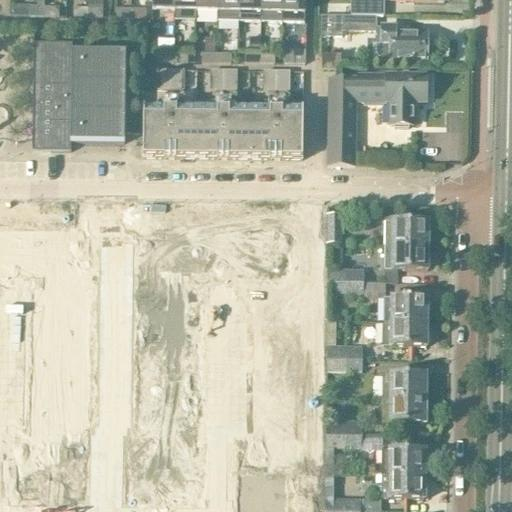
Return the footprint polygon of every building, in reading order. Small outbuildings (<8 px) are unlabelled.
[(174,12),(174,0),(152,0),(152,12),(174,12)] [(195,13),(195,0),(174,0),(174,12),(174,22),(195,22),(195,13)] [(217,13),(217,0),(195,0),(195,13),(217,13)] [(238,23),(238,0),(217,0),(217,13),(217,22),(238,23)] [(260,24),(260,0),(238,0),(238,23),(260,24)] [(281,24),(282,0),(260,0),(260,24),(281,24)] [(282,0),(281,24),(304,25),(304,0),(282,0)] [(382,2),(350,2),(350,18),(382,18),(382,2)] [(29,8),(29,18),(44,19),(44,8),(44,3),(36,3),(35,9),(29,8)] [(44,19),(58,19),(58,9),(44,8),(44,19)] [(87,20),(87,9),(73,9),(73,19),(87,20)] [(87,9),(87,20),(102,20),(102,10),(87,9)] [(130,21),(131,11),(116,10),(116,20),(130,21)] [(130,21),(145,21),(145,11),(131,11),(130,21)] [(375,19),(366,19),(321,19),(320,41),(341,41),(341,35),(375,36),(375,19)] [(426,65),(426,63),(429,60),(429,54),(426,51),(426,38),(395,38),(395,32),(382,31),(382,49),(393,49),(393,64),(426,65)] [(213,40),(205,40),(205,53),(213,53),(213,40)] [(124,146),(125,55),(71,55),(72,45),(32,45),(31,144),(32,144),(32,152),(49,153),(49,154),(70,154),(70,145),(124,146)] [(172,66),(173,55),(158,55),(158,65),(172,66)] [(187,66),(187,65),(187,55),(173,55),(172,66),(187,66)] [(216,66),(216,56),(201,55),(201,66),(216,66)] [(216,56),(216,66),(230,66),(230,56),(216,56)] [(259,66),(259,56),(244,56),(244,66),(259,66)] [(259,56),(259,66),(273,66),(273,56),(259,56)] [(283,66),(290,66),(304,66),(304,56),(283,56),(283,66)] [(340,73),(340,57),(321,58),(321,73),(340,73)] [(167,92),(167,73),(157,72),(157,92),(167,92)] [(167,73),(167,92),(183,92),(183,73),(167,73)] [(222,92),(222,73),(210,73),(209,92),(222,92)] [(222,73),(222,92),(236,92),(236,73),(222,73)] [(275,93),(275,74),(263,74),(262,93),(275,93)] [(275,74),(275,93),(288,93),(288,74),(275,74)] [(327,121),(355,122),(355,104),(390,105),(390,128),(394,128),(394,130),(408,130),(408,128),(412,128),(412,105),(426,105),(426,98),(428,98),(428,84),(426,84),(426,77),(385,77),(372,77),(372,81),(355,81),(327,81),(327,121)] [(167,160),(167,111),(142,110),(142,160),(167,160)] [(194,161),(194,111),(167,111),(167,160),(194,161)] [(222,161),(222,111),(194,111),(194,161),(222,161)] [(249,161),(249,111),(222,111),(222,161),(249,161)] [(275,162),(275,112),(249,111),(249,161),(275,162)] [(275,112),(275,162),(302,162),(302,112),(275,112)] [(355,135),(355,122),(327,121),(327,134),(355,135)] [(327,134),(326,148),(326,169),(354,170),(355,135),(327,134)] [(326,248),(340,248),(339,241),(339,223),(326,223),(326,241),(326,248)] [(391,249),(428,249),(428,239),(431,237),(431,229),(429,227),(429,226),(391,225),(391,224),(384,224),(384,248),(391,248),(391,249)] [(0,275),(49,276),(49,296),(35,295),(33,440),(19,439),(18,489),(21,489),(31,489),(31,493),(31,495),(66,496),(66,494),(66,489),(75,489),(75,490),(79,490),(79,440),(74,440),(74,431),(78,431),(78,428),(77,428),(78,418),(82,418),(84,418),(84,388),(82,388),(78,388),(78,378),(84,378),(85,361),(83,361),(82,362),(78,362),(78,352),(85,352),(85,335),(83,335),(79,335),(79,326),(85,326),(85,296),(76,296),(76,276),(81,276),(81,241),(78,241),(68,241),(68,237),(69,237),(69,235),(0,233),(0,275)] [(133,441),(132,490),(136,491),(136,490),(146,490),(146,495),(145,495),(145,497),(180,497),(180,495),(180,491),(190,491),(193,491),(194,442),(188,442),(188,432),(194,432),(196,297),(181,297),(182,278),(266,279),(266,278),(287,279),(285,279),(285,244),(282,244),(272,244),(272,240),(273,240),(273,238),(256,237),(256,244),(246,243),(246,239),(246,237),(163,236),(163,238),(164,238),(164,242),(154,242),(150,242),(150,277),(155,277),(155,297),(145,297),(144,340),(146,340),(146,339),(151,339),(150,349),(144,349),(144,353),(144,366),(146,366),(150,366),(150,376),(144,376),(144,379),(144,393),(146,393),(146,392),(150,392),(150,402),(144,402),(144,406),(143,406),(143,419),(145,419),(150,419),(149,429),(149,432),(149,441),(133,441)] [(428,261),(428,249),(391,249),(391,273),(427,274),(427,272),(430,270),(430,262),(428,261)] [(326,286),(345,286),(363,287),(363,273),(326,272),(326,286)] [(363,299),(363,287),(345,286),(345,299),(363,299)] [(390,325),(425,325),(425,314),(428,312),(428,305),(425,303),(425,300),(383,300),(382,325),(390,325)] [(326,362),(362,362),(362,350),(335,349),(335,325),(325,324),(325,349),(326,349),(326,362)] [(425,338),(425,325),(390,325),(382,325),(382,350),(389,350),(425,350),(425,348),(427,347),(427,339),(425,338)] [(362,375),(362,362),(326,362),(326,375),(362,375)] [(388,402),(424,403),(424,390),(426,389),(426,381),(424,380),(424,376),(381,376),(381,402),(388,402)] [(424,414),(424,403),(388,402),(388,427),(423,427),(423,425),(425,423),(426,416),(424,414)] [(325,439),(360,440),(360,425),(325,425),(325,439)] [(360,452),(360,440),(325,439),(325,452),(324,452),(324,478),(336,478),(335,452),(360,452)] [(375,478),(423,479),(423,466),(426,464),(426,457),(423,456),(424,452),(380,452),(380,467),(375,467),(375,478)] [(306,473),(306,485),(316,485),(316,474),(306,473)] [(423,490),(423,479),(375,478),(374,497),(380,502),(423,502),(423,500),(425,499),(425,491),(423,490)] [(242,479),(242,500),(281,501),(281,479),(242,479)] [(324,511),(359,511),(360,501),(332,501),(332,499),(324,499),(324,511)] [(280,511),(281,501),(242,500),(241,511),(280,511)]
